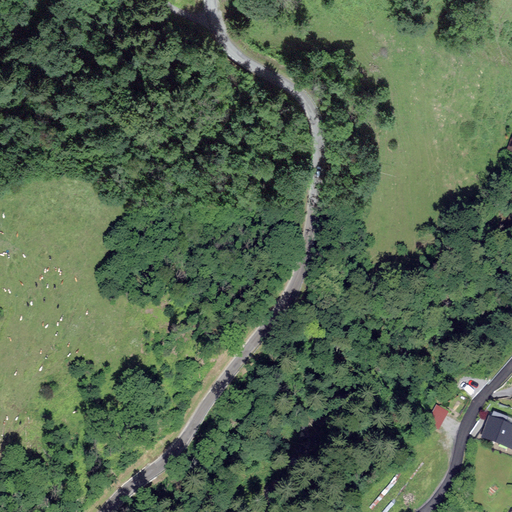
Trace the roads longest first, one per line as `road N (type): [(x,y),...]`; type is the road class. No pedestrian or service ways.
road 1 (tertiary): [(217,23),(308,116),(317,162),(277,303),(189,435),(104,511)]
road 2 (unclassified): [(423,511),(449,486),(478,401),(511,366)]
